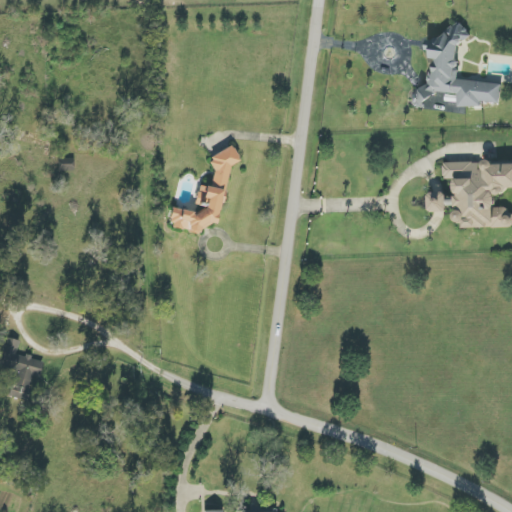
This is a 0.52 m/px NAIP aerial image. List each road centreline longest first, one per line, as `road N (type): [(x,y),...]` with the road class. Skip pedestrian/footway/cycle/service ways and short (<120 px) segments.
road 1 (residential): [(322,0),(268,409)]
road 2 (residential): [(511,511),(418,462),(268,409)]
